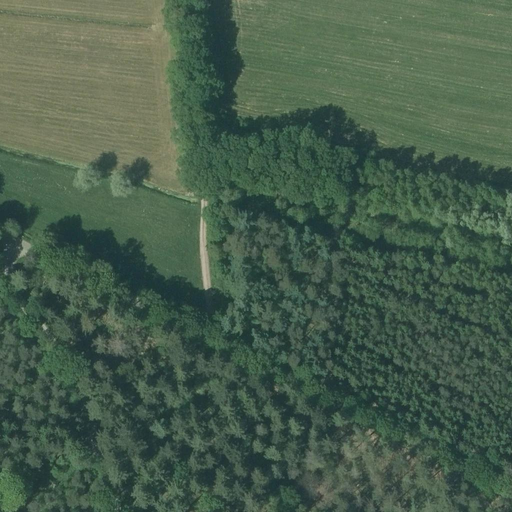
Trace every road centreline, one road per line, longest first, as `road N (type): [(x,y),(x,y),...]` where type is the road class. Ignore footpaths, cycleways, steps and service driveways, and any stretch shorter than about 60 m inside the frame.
road 1 (unclassified): [(511,490),(19,242)]
road 2 (unclassified): [(115,511),(69,370),(6,278),(19,242)]
road 3 (track): [(187,0),(204,209)]
road 4 (track): [(204,209),(212,311),(203,334)]
